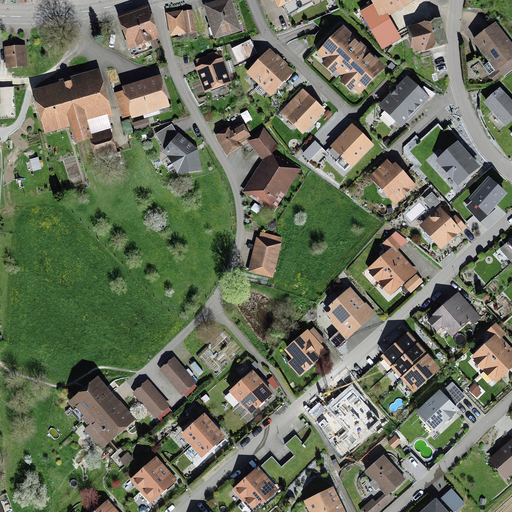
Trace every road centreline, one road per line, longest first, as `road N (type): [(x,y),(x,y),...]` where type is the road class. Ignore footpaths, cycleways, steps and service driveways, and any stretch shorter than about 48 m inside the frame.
road 1 (residential): [(511,216),(181,511)]
road 2 (residential): [(155,0),(174,76),(240,205),(237,249),(213,299)]
road 3 (residential): [(251,0),(267,35),(348,111),(363,108),(384,86)]
road 4 (residential): [(511,174),(481,141),(458,91),(455,0)]
road 5 (residential): [(511,399),(392,511)]
road 6 (secondary): [(0,15),(140,0)]
